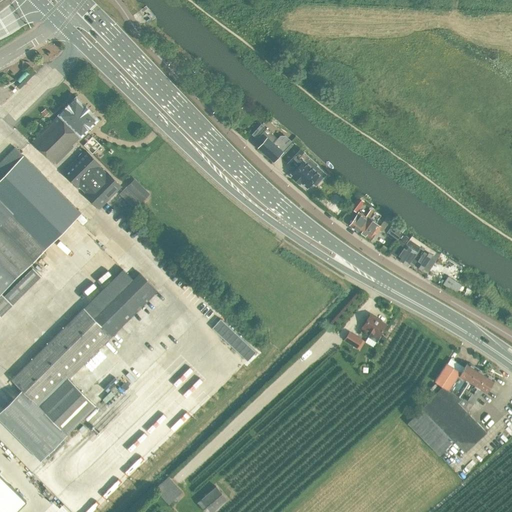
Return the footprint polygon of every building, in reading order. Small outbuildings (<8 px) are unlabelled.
[(30,73),(17,86),(19,89),(33,75),(30,73)] [(57,114),(58,115),(32,141),(53,163),(80,136),(81,137),(99,119),(76,96),(57,114)] [(280,135),(277,138),(266,128),(256,138),(261,143),(257,147),(273,161),(283,150),(292,141),(285,135),(280,135)] [(92,136),(83,145),(92,154),(101,145),(92,136)] [(298,158),(303,152),(294,144),(282,157),(291,165),(292,164),(296,168),(292,173),(293,174),(292,176),(299,182),(301,181),(307,186),(312,181),(315,184),(325,174),(315,165),(312,169),(303,161),(302,162),(298,158)] [(0,314),(11,303),(12,304),(24,292),(23,292),(41,275),(30,264),(76,218),(83,224),(84,223),(87,220),(81,213),(23,155),(14,146),(0,160),(0,167),(5,173),(0,178),(0,188),(23,210),(0,233),(0,314)] [(122,187),(112,177),(100,165),(100,164),(85,149),(63,172),(77,187),(78,187),(90,199),(99,209),(122,187)] [(148,194),(134,180),(127,187),(141,201),(148,194)] [(0,233),(23,210),(0,188),(0,233)] [(357,196),(349,208),(355,212),(363,200),(357,196)] [(349,225),(359,232),(374,212),(370,209),(366,215),(359,210),(349,225)] [(374,212),(359,232),(370,240),(380,225),(376,222),(380,216),(374,212)] [(402,232),(391,224),(385,233),(396,241),(402,232)] [(422,269),(431,256),(408,241),(410,239),(406,236),(402,235),(401,238),(402,241),(405,243),(396,257),(408,265),(410,262),(422,269)] [(123,270),(84,309),(94,319),(133,280),(123,270)] [(158,291),(140,273),(105,308),(94,319),(112,337),(158,291)] [(448,276),(443,284),(454,291),(459,283),(448,276)] [(70,322),(12,380),(22,390),(40,408),(67,381),(112,337),(94,319),(84,309),(83,308),(70,322)] [(386,323),(370,314),(360,329),(366,333),(368,330),(370,332),(367,337),(377,342),(381,336),(379,335),(386,323)] [(362,339),(349,331),(343,340),(357,348),(362,339)] [(446,363),(434,381),(442,386),(459,396),(465,387),(477,368),(468,362),(463,369),(461,372),(446,363)] [(468,390),(472,393),(473,393),(485,373),(477,368),(465,387),(469,390),(468,390)] [(472,393),(468,399),(474,403),(481,390),(485,392),(490,386),(494,379),(485,373),(473,393),(472,393)] [(22,390),(0,412),(0,422),(40,462),(41,461),(94,408),(67,381),(40,408),(22,390)] [(407,422),(439,455),(453,440),(465,451),(486,431),(467,411),(464,408),(457,401),(461,397),(459,396),(442,386),(426,402),(426,403),(421,409),(407,422)] [(464,408),(467,411),(473,404),(474,403),(468,399),(468,400),(461,397),(457,401),(464,408)] [(0,473),(0,511),(13,511),(26,500),(0,473)] [(168,477),(157,487),(171,501),(182,491),(168,477)] [(211,511),(227,499),(216,485),(197,502),(205,511),(211,511)]
